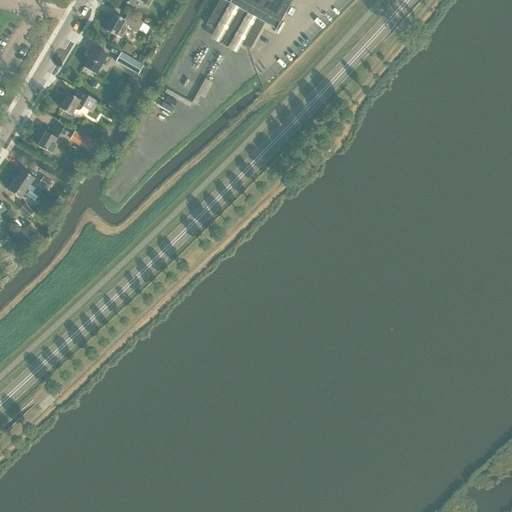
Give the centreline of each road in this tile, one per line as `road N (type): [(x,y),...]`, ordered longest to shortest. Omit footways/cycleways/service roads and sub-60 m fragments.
road 1 (primary): [(0,403),(196,220),(407,0)]
road 2 (residential): [(0,143),(82,0)]
